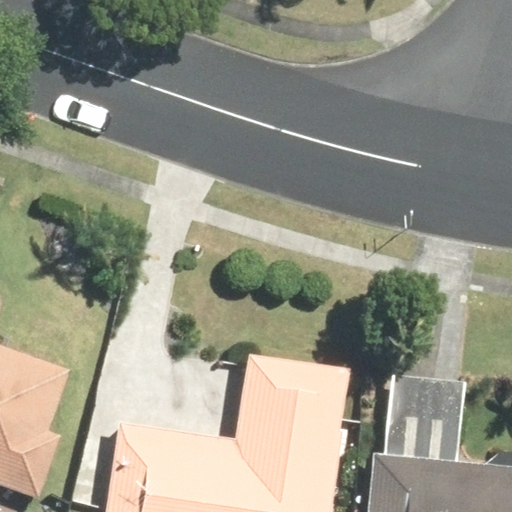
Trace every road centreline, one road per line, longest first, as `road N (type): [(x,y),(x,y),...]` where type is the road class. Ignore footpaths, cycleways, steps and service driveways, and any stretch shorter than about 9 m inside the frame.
road 1 (residential): [(445,174),(243,120),(0,33)]
road 2 (residential): [(508,0),(445,174)]
